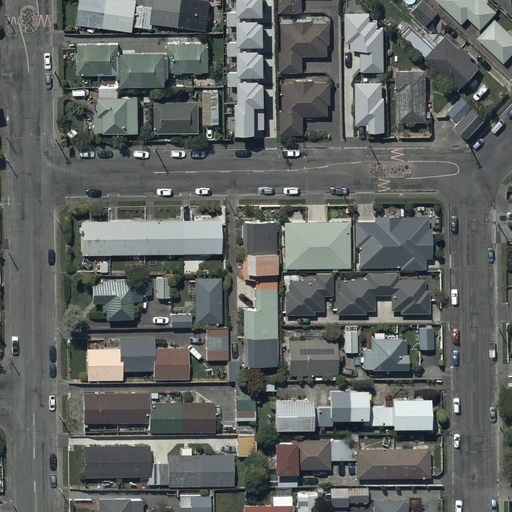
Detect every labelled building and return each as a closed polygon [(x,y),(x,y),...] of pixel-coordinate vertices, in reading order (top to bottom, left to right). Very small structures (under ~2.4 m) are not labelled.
[(135,0),(80,0),(77,24),(132,31),(133,25),(152,28),(152,23),(207,30),(210,0),(154,0),(153,7),(135,4),(135,0)] [(237,0),(238,15),(264,15),(264,0),(237,0)] [(279,0),(279,12),(303,12),(302,0),(279,0)] [(438,13),(423,0),(422,0),(411,12),(426,25),(438,13)] [(497,11),(484,0),(436,0),(462,23),(468,17),(481,28),(497,11)] [(361,71),(384,71),(384,27),(378,27),(378,21),(370,21),(370,13),(345,13),(346,43),(351,43),(351,50),(361,49),(361,71)] [(259,19),(238,19),(238,45),(265,45),(264,22),(259,22),(259,19)] [(511,34),(495,19),(477,38),(504,62),(511,54),(511,34)] [(280,72),(303,72),(303,56),(328,55),(328,44),(331,44),(331,23),(314,23),(314,20),(294,20),(294,23),(282,23),(282,51),(280,51),(280,72)] [(459,47),(446,35),(425,57),(459,89),(479,67),(470,59),(473,56),(461,45),(459,47)] [(119,43),(78,44),(78,73),(84,73),(84,75),(122,75),(122,85),(166,84),(166,72),(175,72),(175,73),(183,73),(183,72),(194,71),(194,73),(203,73),(203,71),(209,71),(209,42),(168,43),(169,53),(166,53),(166,51),(122,52),(122,54),(119,54),(119,43)] [(260,49),(238,50),(239,76),(265,75),(265,52),(260,52),(260,49)] [(426,70),(396,70),(396,92),(400,92),(400,121),(427,121),(426,70)] [(236,102),(237,134),(257,134),(257,129),(266,128),(265,83),(259,83),(259,80),(239,80),(239,102),(236,102)] [(280,134),(304,134),(304,116),(329,115),(328,104),(331,104),(331,82),(314,83),(314,80),(295,80),(295,83),(282,83),(282,111),(280,111),(280,134)] [(382,82),(355,82),(356,124),(367,124),(368,130),(369,130),(369,132),(386,132),(385,97),(383,97),(382,82)] [(219,90),(203,90),(204,123),(219,123),(219,90)] [(139,96),(98,97),(99,113),(95,113),(95,131),(104,131),(104,132),(139,132),(139,96)] [(472,106),(462,97),(448,112),(458,121),(472,106)] [(199,101),(155,102),(156,133),(200,132),(199,101)] [(486,118),(474,107),(456,125),(468,137),(486,118)] [(374,222),(354,222),(354,247),(358,247),(359,267),(401,267),(401,270),(425,270),(425,259),(432,259),(431,228),(428,228),(428,216),(374,217),(374,222)] [(220,220),(80,222),(81,255),(199,254),(200,256),(208,256),(208,254),(220,254),(220,220)] [(276,222),(242,222),(242,280),(254,280),(254,310),(244,310),(244,366),(277,366),(276,222)] [(349,222),(284,222),(284,269),(350,268),(349,222)] [(400,314),(429,314),(429,290),(425,290),(425,279),(398,280),(398,273),(366,273),(366,279),(340,280),(340,292),(336,292),(336,315),(365,314),(365,311),(374,311),(374,295),(391,295),(391,310),(400,310),(400,314)] [(332,274),(314,274),(314,280),(289,280),(289,291),(285,291),(285,315),(314,315),(314,311),(323,311),(323,296),(332,296),(332,274)] [(169,277),(157,277),(157,298),(169,298),(169,277)] [(221,278),(194,278),(195,324),(222,323),(221,278)] [(131,279),(103,280),(103,284),(91,285),(92,303),(102,303),(102,313),(105,312),(106,320),(132,319),(131,279)] [(170,315),(171,327),(192,327),(191,314),(170,315)] [(433,328),(419,328),(419,350),(433,349),(433,328)] [(227,329),(206,329),(206,360),(228,360),(227,329)] [(357,332),(344,332),(345,353),(357,353),(357,332)] [(119,348),(86,349),(87,381),(122,380),(122,371),(153,371),(154,379),(188,379),(188,348),(154,348),(154,338),(119,338),(119,348)] [(337,339),(288,340),(288,377),(337,376),(337,361),(342,361),(342,350),(337,350),(337,339)] [(371,371),(408,370),(407,355),(406,355),(405,341),(402,341),(402,339),(371,339),(371,351),(362,351),(363,370),(371,369),(371,371)] [(238,361),(228,362),(229,381),(239,381),(238,361)] [(273,381),(258,381),(258,391),(273,391),(273,381)] [(253,383),(234,383),(235,420),(254,420),(253,383)] [(430,429),(429,400),(392,400),(392,407),(367,408),(367,391),(328,391),(328,406),(313,406),(313,400),(274,400),(274,431),(313,431),(313,427),(332,427),(332,421),(364,421),(364,425),(393,425),(393,430),(430,429)] [(150,392),(83,393),(83,423),(149,423),(149,433),(214,432),(214,402),(150,403),(150,392)] [(255,436),(237,436),(237,456),(255,456),(255,436)] [(291,444),(274,445),(275,476),(296,475),(296,470),(330,470),(329,439),(291,440),(291,444)] [(149,446),(84,447),(84,478),(148,477),(148,485),(167,485),(167,487),(233,486),(233,455),(169,456),(169,465),(149,465),(149,446)] [(429,449),(356,450),(356,479),(429,478),(429,449)] [(367,488),(330,489),(330,507),(348,507),(348,502),(367,502),(367,488)] [(317,511),(317,494),(297,494),(297,511),(317,511)] [(210,511),(210,496),(179,496),(179,511),(210,511)] [(273,506),(244,507),(243,511),(292,511),(293,506),(292,506),(291,496),(273,496),(273,506)] [(142,511),(143,501),(129,501),(129,499),(99,499),(98,511),(142,511)] [(407,511),(408,502),(404,502),(404,501),(373,501),(372,511),(407,511)]
